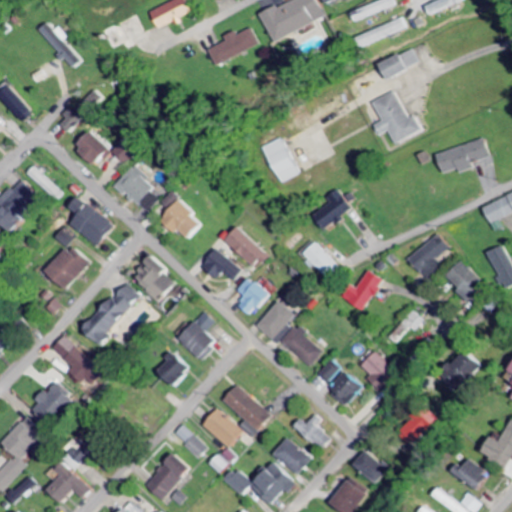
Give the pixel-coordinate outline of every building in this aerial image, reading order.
[(199,14),(192,0),(184,0),(156,13),(165,30),(199,14)] [(301,0),(268,16),(281,43),(331,19),(322,0),(301,0)] [(402,7),(399,0),(392,0),(359,13),(363,23),(402,7)] [(469,3),(468,0),(448,0),(433,5),(437,15),(469,3)] [(412,31),(408,20),(364,37),(368,47),(412,31)] [(70,43),(75,38),(66,28),(61,32),(54,24),(44,32),(70,61),(71,60),(81,70),(88,63),(70,43)] [(230,38),(232,43),(215,51),(223,68),(265,47),(257,30),(244,36),(242,32),(230,38)] [(388,68),(396,82),(425,66),(417,51),(388,68)] [(40,117),(16,84),(4,93),(28,126),(40,117)] [(75,137),(111,101),(101,90),(64,126),(75,137)] [(394,134),(401,146),(427,133),(420,118),(414,121),(400,93),(378,105),(388,123),(380,127),(386,138),(394,134)] [(82,147),(103,167),(118,152),(97,132),(82,147)] [(146,151),(133,139),(119,154),(132,166),(146,151)] [(307,177),(289,139),(271,148),(289,185),(307,177)] [(452,175),(465,169),(467,174),(481,168),(479,165),(496,158),(489,139),(445,158),(452,175)] [(151,215),(165,201),(156,193),(161,188),(140,168),(122,187),(151,215)] [(46,186),(58,202),(65,197),(53,181),(46,186)] [(0,212),(0,216),(17,235),(35,219),(29,212),(44,198),(38,192),(30,199),(28,195),(26,197),(18,188),(1,203),(5,207),(0,212)] [(359,210),(342,191),(332,201),(335,205),(320,219),(332,233),(359,210)] [(497,225),(511,217),(511,197),(489,209),(497,225)] [(168,223),(181,235),(185,232),(196,242),(211,225),(187,203),(168,223)] [(122,229),(104,212),(86,231),(104,248),(122,229)] [(276,258),(246,229),(232,243),(259,269),(265,262),(269,266),(276,258)] [(0,263),(4,268),(18,253),(0,235),(0,263)] [(413,258),(429,279),(445,267),(440,260),(454,250),(444,236),(413,258)] [(341,270),(322,243),(306,255),(325,281),(341,270)] [(73,291),(98,264),(78,245),(53,273),(73,291)] [(511,288),(511,256),(508,248),(492,255),(506,291),(511,288)] [(207,268),(221,281),(229,274),(239,284),(249,273),(224,251),(207,268)] [(179,285),(177,283),(172,291),(166,286),(173,274),(154,262),(141,281),(153,289),(150,295),(166,306),(179,285)] [(490,290),(469,263),(451,276),(471,304),(490,290)] [(354,285),(345,299),(368,314),(388,281),(372,271),(360,289),(354,285)] [(249,299),(242,307),(255,318),(275,296),(254,278),(242,292),(249,299)] [(90,333),(109,349),(119,338),(115,336),(147,298),(131,285),(90,333)] [(262,327),(280,345),(304,319),(286,302),(262,327)] [(222,324),(213,315),(186,341),(207,362),(224,345),(213,333),(222,324)] [(0,358),(1,359),(24,340),(13,326),(0,336),(0,358)] [(288,343),(315,369),(330,353),(302,327),(288,343)] [(58,352),(77,369),(74,373),(87,385),(91,381),(99,389),(110,376),(69,339),(58,352)] [(164,374),(182,389),(198,370),(180,354),(164,374)] [(386,393),(402,378),(380,354),(364,369),(386,393)] [(449,378),(464,392),(484,369),(469,356),(449,378)] [(333,385),(348,370),(339,361),(324,375),(333,385)] [(336,397),(353,409),(369,386),(352,374),(336,397)] [(36,409),(54,428),(83,401),(64,382),(36,409)] [(279,420),(247,388),(232,402),(264,434),(279,420)] [(441,420),(426,406),(403,431),(418,445),(441,420)] [(209,427),(235,451),(250,435),(223,411),(209,427)] [(7,445),(19,456),(0,477),(0,487),(7,494),(31,467),(24,461),(48,434),(30,419),(7,445)] [(328,453),(338,442),(318,423),(314,427),(309,421),(302,429),(328,453)] [(190,445),(198,437),(188,427),(179,435),(190,445)] [(511,434),(507,444),(497,438),(488,455),(511,466),(511,434)] [(188,448),(203,462),(213,450),(199,437),(188,448)] [(305,476),(317,461),(293,441),(280,457),(305,476)] [(379,486),(392,471),(371,451),(358,466),(379,486)] [(166,503),(200,472),(184,455),(151,486),(166,503)] [(215,468),(226,478),(236,467),(225,457),(215,468)] [(255,489),(277,507),(289,491),(294,496),(303,484),(279,465),(261,487),(240,471),(230,484),(248,498),(255,489)] [(43,487),(34,478),(12,498),(20,507),(43,487)] [(336,506),(344,511),(357,511),(372,490),(355,478),(336,506)] [(439,498),(456,511),(474,511),(446,490),(439,498)] [(466,507),(476,511),(482,511),(487,504),(471,496),(466,507)]
